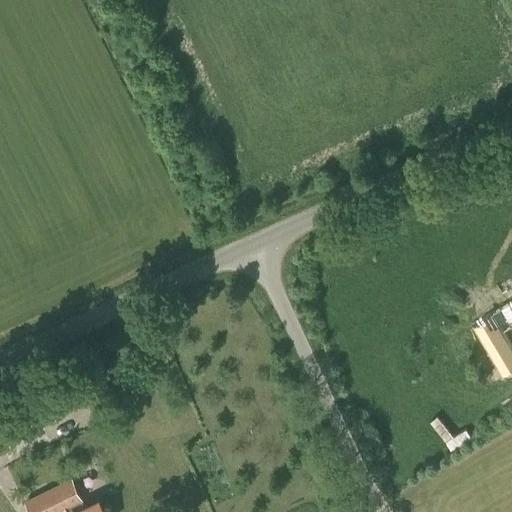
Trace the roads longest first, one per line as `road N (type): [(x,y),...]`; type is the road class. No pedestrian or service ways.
road 1 (unclassified): [(256,245),(378,511)]
road 2 (unclassified): [(256,245),(511,125)]
road 3 (unclassified): [(0,362),(256,245)]
